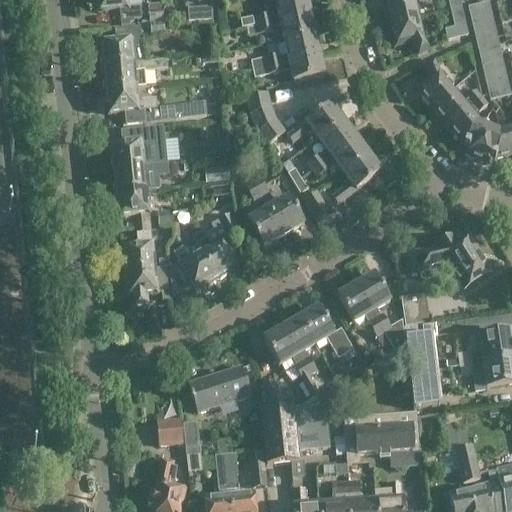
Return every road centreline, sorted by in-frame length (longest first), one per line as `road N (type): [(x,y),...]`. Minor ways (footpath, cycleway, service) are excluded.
road 1 (residential): [(89,375),(121,373),(425,203),(469,193)]
road 2 (residential): [(89,375),(57,0)]
road 3 (residential): [(469,193),(428,163),(367,88),(344,0)]
road 4 (residential): [(101,511),(89,375)]
